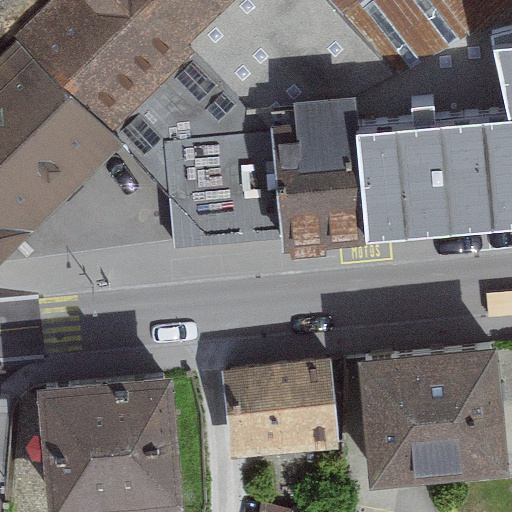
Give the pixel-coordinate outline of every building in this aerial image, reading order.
[(104,120),(235,0),(0,0),(0,248),(120,137),(104,120)] [(511,27),(485,33),(492,98),(355,112),(353,91),(289,97),(292,121),(272,123),(284,242),(511,218),(511,27)] [(493,341),(357,356),(370,479),(506,464),(493,341)] [(336,446),(326,358),(220,370),(231,458),(336,446)] [(64,511),(179,501),(166,368),(34,381),(46,511),(64,511)]
